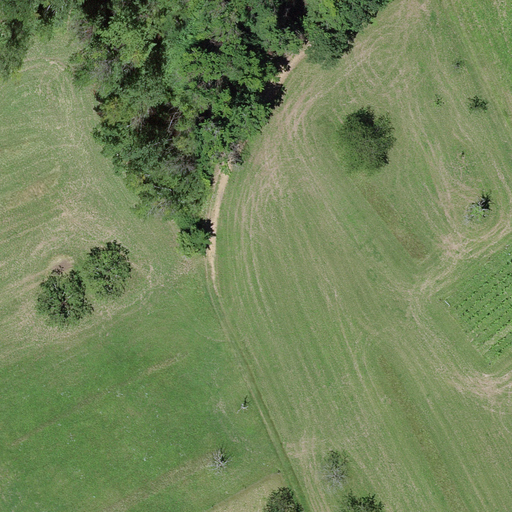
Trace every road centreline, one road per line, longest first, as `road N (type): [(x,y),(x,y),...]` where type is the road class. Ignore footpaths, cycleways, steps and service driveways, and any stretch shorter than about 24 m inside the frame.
road 1 (track): [(304,511),(217,301),(209,214),(261,92),(365,0)]
road 2 (track): [(511,141),(447,0)]
